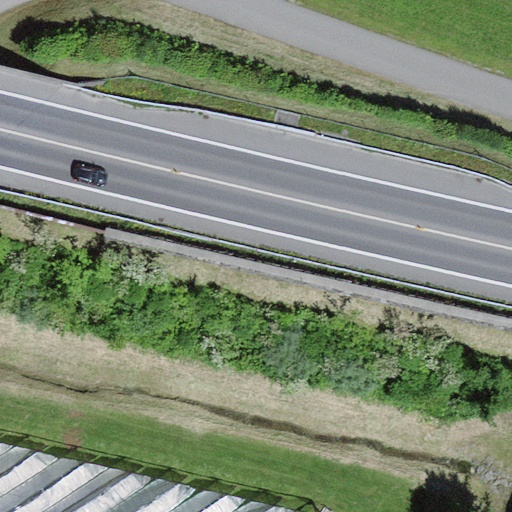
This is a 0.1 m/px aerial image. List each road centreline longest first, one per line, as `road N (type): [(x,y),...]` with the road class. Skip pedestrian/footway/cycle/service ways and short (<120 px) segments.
road 1 (trunk): [(511,249),(0,129)]
road 2 (unclassified): [(217,0),(511,102)]
